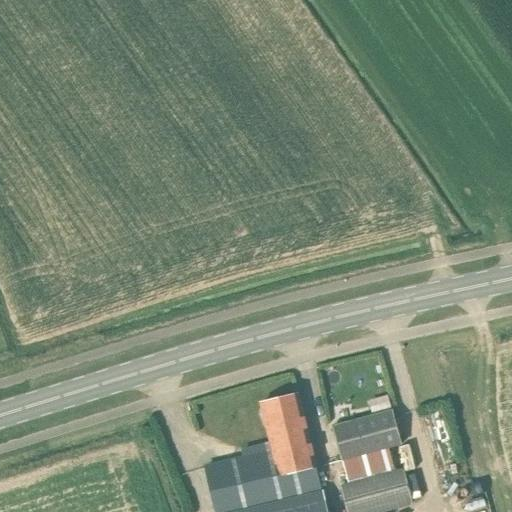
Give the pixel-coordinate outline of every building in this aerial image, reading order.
[(316,465),(298,394),(261,403),(280,475),(316,465)] [(387,395),(369,400),(373,414),(391,409),(387,395)] [(343,460),(401,444),(392,411),(334,426),(343,460)] [(379,511),(413,503),(404,469),(342,486),(349,511),(379,511)] [(329,511),(325,491),(323,492),(318,471),(251,487),(256,508),(239,511),(329,511)] [(444,511),(461,511),(468,510),(461,488),(439,495),(444,511)]
